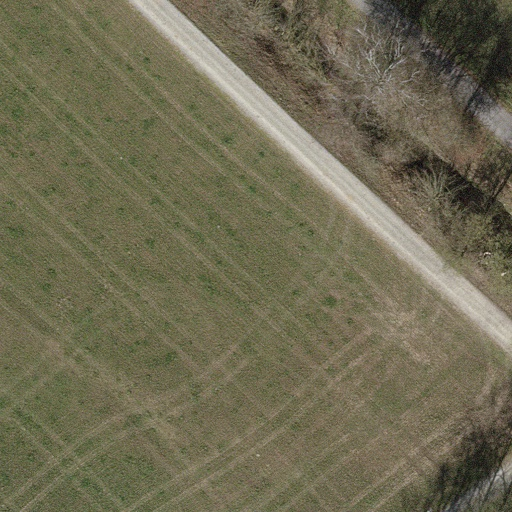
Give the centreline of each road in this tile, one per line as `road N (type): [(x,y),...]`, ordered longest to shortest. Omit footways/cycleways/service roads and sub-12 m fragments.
road 1 (track): [(137,0),(511,341)]
road 2 (track): [(511,108),(392,0)]
